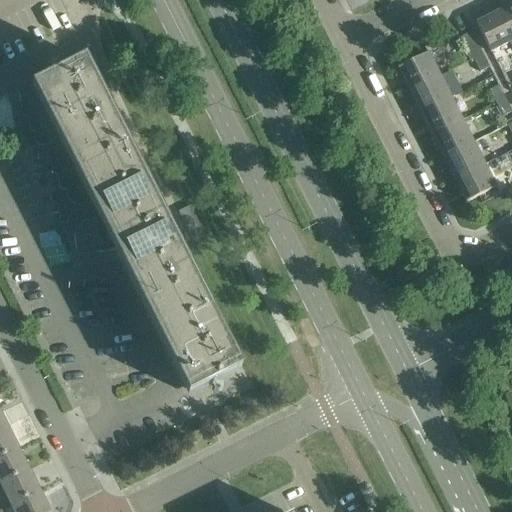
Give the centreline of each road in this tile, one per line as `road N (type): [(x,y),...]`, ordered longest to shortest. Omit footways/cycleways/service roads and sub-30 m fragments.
road 1 (secondary): [(163,0),(361,396)]
road 2 (secondary): [(406,370),(218,0)]
road 3 (residential): [(511,228),(460,247),(435,234),(340,41)]
road 4 (residential): [(123,511),(361,396)]
road 5 (residential): [(101,511),(0,306)]
road 6 (secondary): [(361,396),(419,511)]
